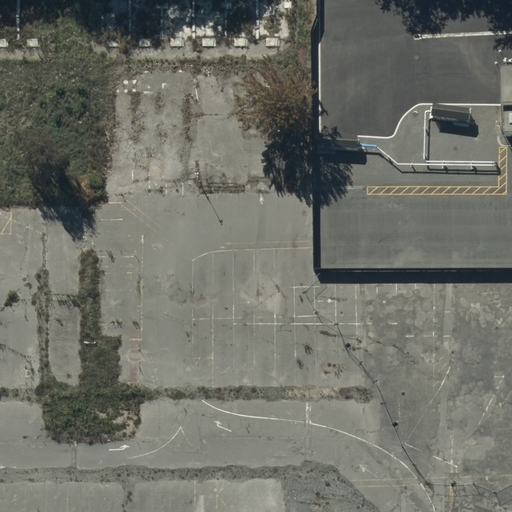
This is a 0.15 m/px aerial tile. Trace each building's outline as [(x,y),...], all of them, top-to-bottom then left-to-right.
[(52,0),(0,0),(0,55),(6,55),(6,51),(24,51),(24,55),(38,55),(38,51),(53,51),(52,0)] [(292,50),(291,0),(92,0),(94,50),(105,50),(105,54),(120,53),(120,51),(136,51),(136,55),(152,55),(151,51),(168,51),(168,54),(182,54),(182,51),(201,51),(201,53),(215,53),(215,50),(232,50),(232,54),(247,54),(247,50),(265,50),(265,53),(278,53),(278,50),(292,50)] [(511,0),(355,0),(355,52),(483,53),(483,37),(511,36),(511,0)] [(233,73),(193,74),(195,124),(235,122),(233,73)] [(511,79),(500,79),(503,146),(511,145),(511,79)] [(48,92),(0,92),(0,144),(49,144),(48,92)] [(106,100),(106,146),(188,146),(188,100),(106,100)] [(401,109),(397,109),(394,110),(392,111),(390,112),(387,113),(385,114),(383,116),(381,117),(380,119),(378,121),(377,123),(375,126),(374,128),(374,130),(373,133),(373,135),(373,138),(373,140),(373,143),(374,145),(374,148),(375,150),(376,152),(378,155),(379,157),(381,158),(383,160),(385,162),(387,163),(389,164),(392,165),(394,166),(396,167),(399,167),(402,167),(404,167),(407,167),(409,166),(412,165),(414,164),(416,163),(418,162),(420,160),(422,159),(424,157),(425,155),(427,153),(428,150),(429,148),(430,146),(430,143),(431,141),(431,138),(431,136),(430,133),(430,131),(429,128),(428,126),(427,124),(426,121),(424,119),(422,118),(421,116),(419,114),(416,113),(414,112),(412,111),(409,110),(407,109),(404,109),(402,109),(401,109)] [(0,150),(0,201),(96,200),(96,131),(53,131),(54,174),(32,175),(32,150),(0,150)] [(345,511),(330,495),(288,496),(288,511),(345,511)]
